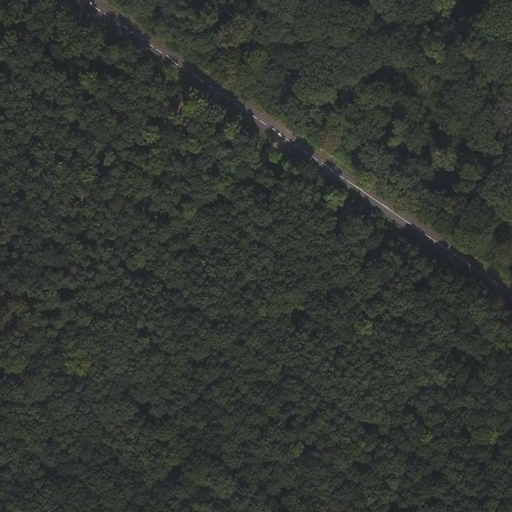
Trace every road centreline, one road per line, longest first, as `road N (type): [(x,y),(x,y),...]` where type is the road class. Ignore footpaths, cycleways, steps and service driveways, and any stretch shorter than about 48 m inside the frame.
road 1 (tertiary): [(82,0),(511,298)]
road 2 (track): [(0,383),(291,146)]
